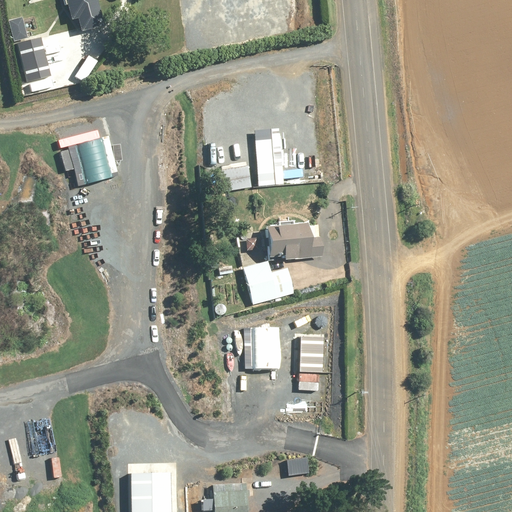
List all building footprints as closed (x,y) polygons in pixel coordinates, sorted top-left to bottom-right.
[(65,0),(70,21),(82,18),(85,27),(99,24),(93,0),(65,0)] [(78,54),(75,39),(41,46),(45,61),(78,54)] [(25,84),(46,79),(37,40),(16,45),(25,84)] [(265,226),(268,260),(311,257),(309,223),(265,226)] [(269,264),(248,269),(257,308),(298,298),(291,267),(268,272),(269,264)] [(323,337),(298,337),(298,372),(322,372),(323,337)] [(310,473),(308,457),(282,461),(284,477),(310,473)] [(179,486),(174,489),(184,509),(205,500),(192,472),(176,479),(179,486)] [(125,476),(124,511),(170,511),(171,475),(125,476)] [(248,511),(247,487),(214,488),(214,511),(248,511)]
